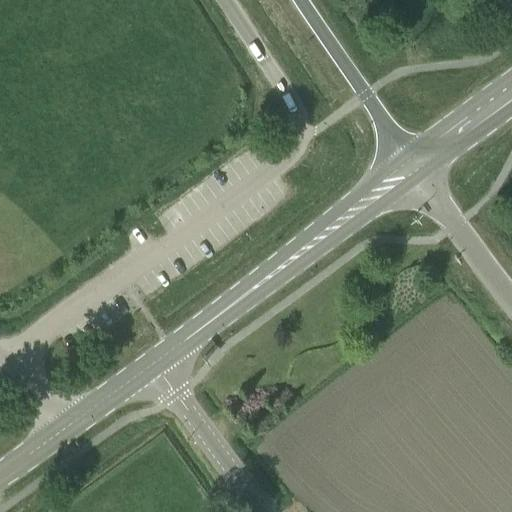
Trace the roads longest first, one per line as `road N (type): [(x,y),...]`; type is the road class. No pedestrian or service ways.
road 1 (unclassified): [(13,353),(123,280),(302,140),(228,0)]
road 2 (tertiary): [(154,362),(413,167)]
road 3 (motorway): [(300,0),(413,167)]
road 4 (unclassified): [(265,511),(154,362)]
road 5 (motorway): [(413,167),(511,295)]
road 6 (tertiary): [(511,94),(413,167)]
